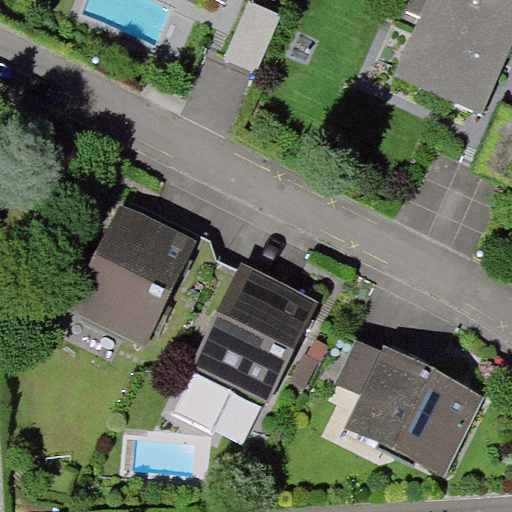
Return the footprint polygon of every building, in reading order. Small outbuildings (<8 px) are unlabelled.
[(408,76),(493,113),(511,68),(511,0),(423,0),(419,10),(434,17),(408,76)] [(0,158),(9,140),(0,135),(0,158)] [(152,346),(205,246),(139,211),(108,268),(118,273),(95,316),(152,346)] [(329,312),(251,272),(179,411),(222,433),(245,390),(279,408),(329,312)] [(456,469),(496,396),(402,345),(362,419),(456,469)]
